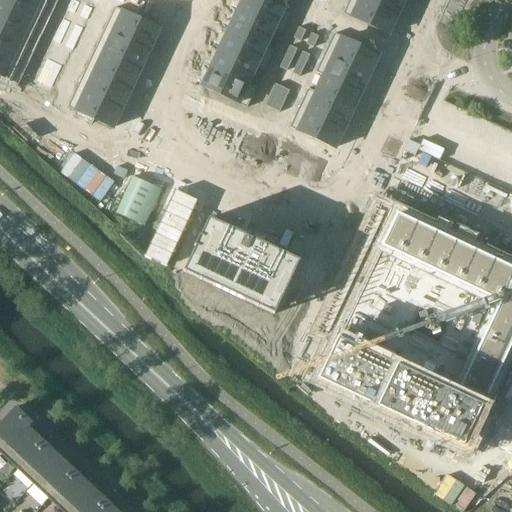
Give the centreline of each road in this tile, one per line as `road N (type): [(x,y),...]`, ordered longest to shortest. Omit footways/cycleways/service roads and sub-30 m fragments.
road 1 (unknown): [(511,191),(446,154),(421,169),(346,306),(321,373),(363,419),(413,446),(449,449),(477,435),(511,375)]
road 2 (residential): [(410,52),(328,233),(132,145),(192,9)]
road 3 (secondary): [(167,389),(0,230)]
road 4 (secondary): [(315,511),(167,389)]
road 5 (secondary): [(167,389),(283,511)]
